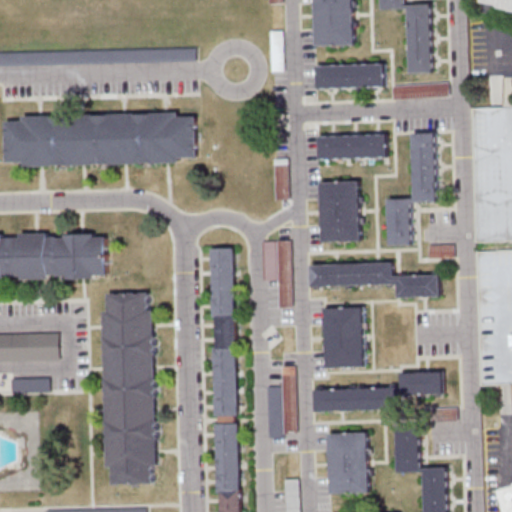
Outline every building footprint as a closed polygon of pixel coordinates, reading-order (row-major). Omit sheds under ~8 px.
[(357,0),(317,0),(318,45),(358,45),(357,0)] [(383,0),(406,0),(407,4),(433,3),(436,71),(413,72),(411,7),(384,8),(383,0)] [(495,0),(511,0),(511,415),(509,416),(509,384),(483,384),(475,108),(499,107),(498,77),(511,76),(511,10),(494,6),(495,0)] [(0,64),(196,62),(195,49),(0,51),(0,64)] [(320,64),(320,88),(388,87),(388,63),(320,64)] [(26,116),(181,111),(181,117),(198,116),(200,157),(181,157),(182,162),(28,167),(28,162),(9,162),(8,121),(26,121),(26,116)] [(391,198),(392,244),(415,244),(415,201),(439,201),(438,132),(416,133),(417,198),(391,198)] [(390,134),(322,134),(322,158),(391,158),(390,134)] [(279,173),(279,197),(289,197),(289,173),(279,173)] [(325,242),(365,241),(364,180),(323,181),(325,242)] [(110,233),(0,234),(0,279),(110,278),(110,233)] [(456,245),(431,245),(431,257),(456,257),(456,245)] [(243,511),(239,247),(216,248),(220,511),(243,511)] [(266,258),(266,276),(278,276),(278,258),(266,258)] [(401,285),(401,297),(444,296),(443,274),(398,275),(398,262),(314,263),(314,286),(401,285)] [(111,466),(106,311),(112,311),(111,293),(151,292),(152,310),(157,310),(162,464),(157,464),(158,483),(116,484),(116,466),(111,466)] [(368,306),(327,307),(328,367),(369,366),(368,306)] [(62,334),(0,334),(0,362),(63,361),(62,334)] [(299,366),(283,366),(283,386),(270,386),(270,438),(286,438),(286,433),(299,433),(299,366)] [(404,371),(404,386),(318,388),(318,411),(417,409),(416,394),(447,393),(446,371),(404,371)] [(52,379),(14,379),(14,392),(52,392),(52,379)] [(427,511),(451,511),(451,467),(423,467),(423,425),(399,426),(400,472),(427,472),(427,511)] [(332,432),(333,493),(373,492),(372,432),(332,432)] [(287,511),(301,511),(302,479),(288,479),(287,511)]
